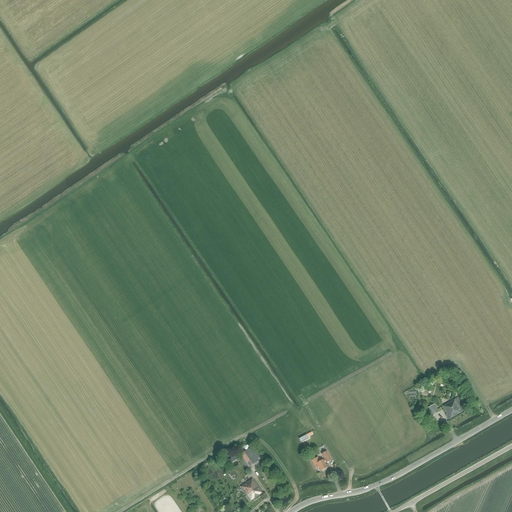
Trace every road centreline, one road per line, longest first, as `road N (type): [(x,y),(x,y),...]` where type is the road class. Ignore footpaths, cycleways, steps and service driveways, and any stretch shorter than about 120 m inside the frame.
road 1 (unclassified): [(290,511),(376,485),(511,409)]
road 2 (unclassified): [(393,511),(511,446)]
